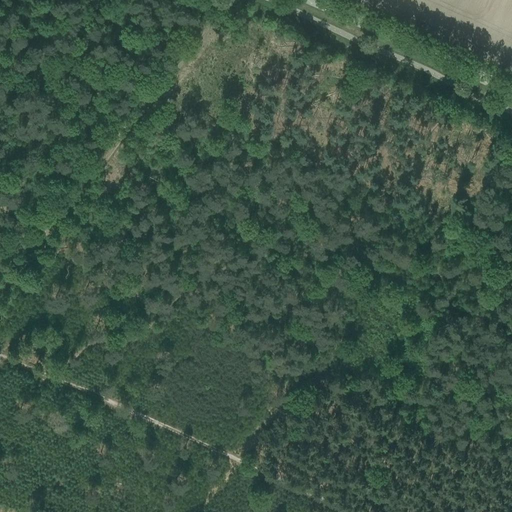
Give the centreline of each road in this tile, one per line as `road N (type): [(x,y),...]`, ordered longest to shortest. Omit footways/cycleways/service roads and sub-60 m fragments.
road 1 (track): [(351,511),(0,348)]
road 2 (tertiary): [(511,93),(312,0)]
road 3 (track): [(0,287),(46,226),(0,202)]
